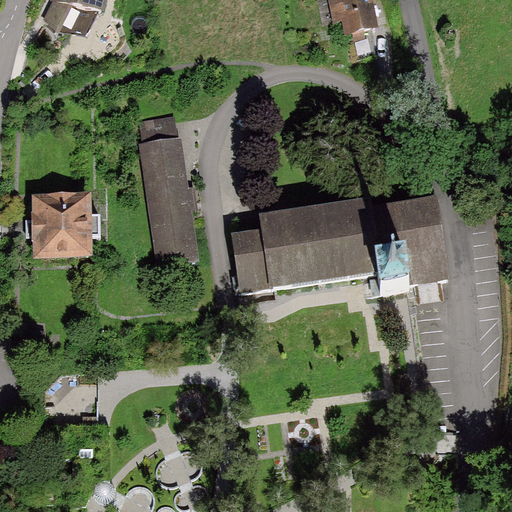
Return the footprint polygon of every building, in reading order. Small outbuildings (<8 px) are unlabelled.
[(56,0),(55,7),(94,14),(96,0),(56,0)] [(371,27),(366,0),(331,0),(337,33),(371,27)] [(180,146),(143,151),(157,263),(195,258),(180,146)] [(34,263),(93,263),(93,199),(34,199),(34,263)] [(231,238),(240,300),(378,280),(381,299),(411,294),(411,291),(451,285),(439,203),(372,213),(371,204),(260,220),(262,234),(231,238)] [(28,332),(11,332),(11,360),(28,360),(28,332)] [(109,485),(110,431),(48,430),(48,504),(63,504),(63,511),(86,511),(91,501),(90,497),(90,494),(92,490),(94,487),(96,485),(100,484),(103,484),(106,484),(109,485)] [(94,487),(92,490),(90,494),(90,497),(91,501),(93,505),(97,507),(101,509),(105,508),(109,507),(112,504),(115,500),(115,496),(114,492),(112,488),(109,485),(106,484),(103,484),(100,484),(96,485),(94,487)]
